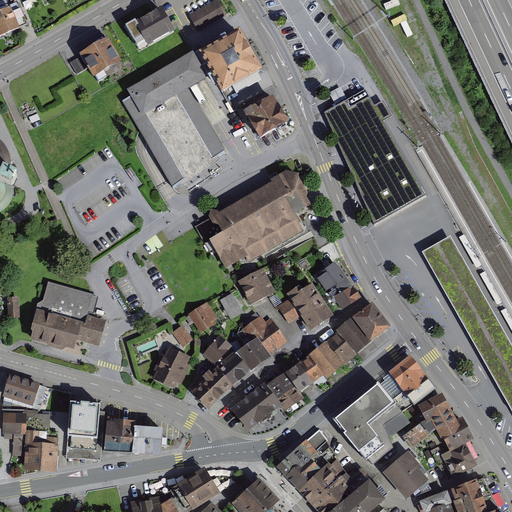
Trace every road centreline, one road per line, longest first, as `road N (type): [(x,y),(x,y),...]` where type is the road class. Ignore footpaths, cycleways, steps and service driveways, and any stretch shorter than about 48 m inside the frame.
road 1 (primary): [(247,0),(299,99),(357,244),(415,337)]
road 2 (residential): [(0,357),(167,406),(200,425),(213,455)]
road 3 (tertiary): [(0,493),(213,455)]
road 4 (tertiary): [(262,450),(325,411),(415,337)]
road 5 (primary): [(415,337),(511,473)]
road 6 (primary): [(0,73),(127,0)]
